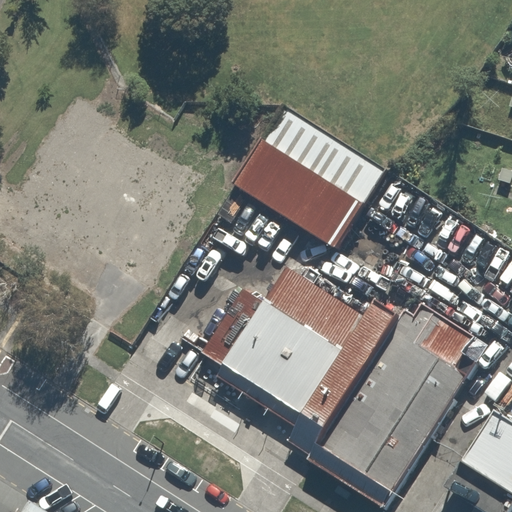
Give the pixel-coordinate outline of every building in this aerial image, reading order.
[(0,210),(0,231),(28,250),(34,241),(30,238),(47,212),(86,238),(82,244),(129,273),(155,233),(167,241),(180,220),(169,212),(197,169),(147,137),(126,170),(90,147),(111,114),(76,91),(0,210)] [(385,172),(287,109),(238,184),(335,248),(385,172)] [(325,353),(238,297),(195,364),(281,420),(325,353)] [(455,358),(372,304),(277,451),(360,504),(455,358)] [(511,511),(511,423),(493,411),(444,487),(481,511),(511,511)]
